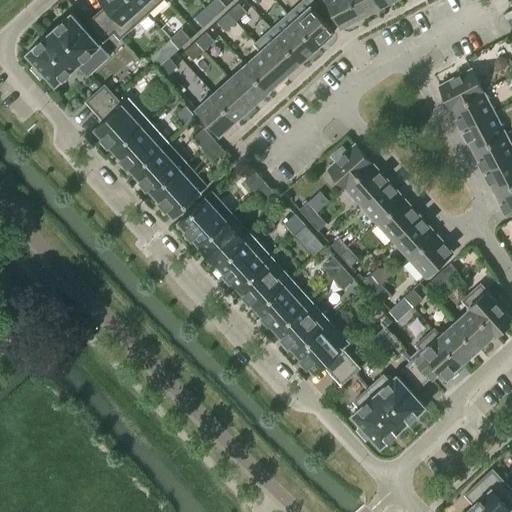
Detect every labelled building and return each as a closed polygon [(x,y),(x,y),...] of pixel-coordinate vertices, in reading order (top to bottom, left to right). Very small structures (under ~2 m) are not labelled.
[(101,0),(106,5),(97,13),(113,31),(119,38),(128,30),(130,28),(146,14),(147,13),(135,0),(101,0)] [(135,0),(147,13),(148,12),(160,0),(135,0)] [(213,0),(206,7),(214,16),(226,6),(220,0),(213,0)] [(312,0),(303,0),(287,14),(317,47),(318,46),(317,46),(332,33),(334,31),(332,29),(332,30),(312,7),(316,4),(312,0)] [(326,0),(340,24),(339,24),(341,27),(343,26),(343,25),(360,16),(360,17),(361,16),(352,0),(326,0)] [(352,0),(361,16),(362,15),(379,6),(379,7),(380,6),(376,0),(352,0)] [(227,12),(235,21),(246,11),(238,2),(227,12)] [(214,16),(206,7),(194,17),(203,27),(214,16)] [(48,32),(77,64),(78,63),(97,45),(97,46),(99,44),(98,42),(97,42),(72,14),(71,12),(69,14),(50,32),(49,31),(48,32)] [(235,21),(227,12),(217,22),(225,31),(235,21)] [(113,31),(97,13),(86,23),(88,24),(102,39),(101,39),(103,41),(105,39),(112,32),(113,32),(113,31)] [(287,14),(271,28),(301,61),(302,60),(301,60),(316,47),(316,48),(317,47),(287,14)] [(301,61),(271,28),(255,43),(260,50),(261,49),(285,76),(286,75),(285,74),(299,62),(300,62),(301,61)] [(181,29),(170,39),(179,48),(190,38),(181,29)] [(195,41),(203,50),(214,40),(206,31),(195,41)] [(77,64),(48,32),(47,33),(48,33),(28,51),(26,52),(28,54),(36,63),(31,68),(40,78),(45,73),(53,82),(55,84),(57,82),(56,82),(76,65),(77,64)] [(179,48),(170,39),(160,47),(169,57),(179,48)] [(203,50),(195,41),(185,51),(193,60),(203,50)] [(246,63),(245,64),(269,90),(270,89),(269,89),(283,76),(284,77),(285,76),(261,49),(260,50),(246,63)] [(177,66),(169,57),(158,66),(166,75),(177,66)] [(230,77),(229,78),(253,105),(254,104),(253,103),(267,91),(268,91),(269,90),(245,64),(244,64),(244,65),(230,77)] [(450,108),(483,91),(482,90),(472,71),(471,68),(469,69),(469,70),(441,84),(438,85),(440,88),(440,87),(450,107),(450,108)] [(214,92),(213,93),(237,119),(238,118),(237,118),(251,105),(252,105),(253,105),(229,78),(228,79),(214,92)] [(95,111),(114,95),(113,94),(106,86),(104,84),(102,86),(103,86),(88,99),(86,101),(95,111)] [(483,91),(450,108),(451,109),(461,128),(461,129),(494,112),(493,111),(483,92),(483,91)] [(237,119),(213,93),(212,93),(212,94),(198,107),(198,106),(196,108),(197,110),(198,110),(218,132),(219,134),(221,133),(221,132),(235,120),(236,120),(237,119)] [(114,95),(95,111),(104,121),(97,127),(96,126),(94,128),(96,130),(114,149),(114,150),(114,151),(148,120),(148,119),(147,119),(130,100),(128,98),(121,104),(114,96),(115,95),(114,95)] [(184,127),(196,117),(185,105),(174,115),(184,127)] [(494,112),(461,129),(462,130),(472,149),(472,150),(505,133),(505,132),(504,132),(494,113),(495,113),(494,112)] [(149,121),(148,120),(114,151),(115,151),(116,151),(133,171),(134,172),(168,141),(167,140),(166,141),(149,121)] [(203,149),(214,139),(204,127),(192,137),(203,149)] [(506,134),(505,133),(472,150),(473,152),(473,151),(483,170),(484,172),(511,156),(511,147),(505,135),(506,134)] [(224,150),(214,139),(203,149),(213,160),(224,150)] [(168,142),(168,141),(134,172),(135,173),(152,192),(153,193),(187,163),(186,162),(168,143),(168,142)] [(344,187),(372,162),(371,161),(371,162),(356,146),(357,146),(355,143),(353,145),(346,151),(342,146),(332,155),(336,161),(330,167),(329,166),(327,168),(329,170),(330,170),(344,186),(344,187)] [(511,156),(484,172),(484,173),(485,173),(495,192),(494,192),(495,193),(511,183),(511,156)] [(373,163),(372,162),(344,187),(345,188),(346,188),(360,204),(361,205),(388,180),(387,179),(372,164),(373,163)] [(188,164),(187,163),(153,193),(154,194),(172,213),(171,214),(173,215),(175,214),(175,213),(198,192),(199,193),(200,191),(200,190),(205,186),(205,187),(207,185),(205,183),(187,164),(188,164)] [(254,193),(266,183),(256,171),(244,181),(254,193)] [(388,180),(361,205),(361,206),(362,205),(376,221),(376,222),(377,223),(404,198),(403,197),(388,181),(389,181),(388,180)] [(266,183),(254,193),(264,204),(276,194),(266,183)] [(511,183),(495,193),(495,194),(496,194),(506,213),(505,213),(507,215),(509,214),(511,212),(511,183)] [(212,190),(205,196),(203,198),(204,198),(180,219),(178,221),(180,223),(180,222),(198,242),(197,242),(198,243),(232,213),(212,190)] [(404,198),(377,223),(377,224),(378,223),(393,240),(420,216),(419,215),(405,199),(404,198)] [(308,220),(317,212),(307,202),(299,209),(308,220)] [(317,212),(308,220),(318,230),(326,223),(317,212)] [(233,214),(232,213),(198,243),(199,244),(217,263),(217,264),(217,265),(251,234),(250,233),(233,214)] [(294,235),(305,224),(295,213),(284,223),(294,235)] [(420,216),(393,240),(393,241),(394,241),(408,257),(409,258),(436,234),(435,233),(421,217),(420,216)] [(315,236),(305,224),(294,235),(304,246),(315,236)] [(251,234),(217,265),(218,266),(219,265),(236,285),(237,286),(271,255),(270,254),(269,255),(252,235),(251,234)] [(437,235),(436,234),(409,258),(410,259),(424,275),(426,277),(428,275),(427,275),(451,254),(453,252),(451,251),(437,235)] [(341,255),(349,248),(339,237),(331,245),(341,255)] [(349,248),(341,255),(350,266),(358,258),(349,248)] [(271,255),(237,286),(238,287),(255,306),(256,307),(290,277),(289,276),(271,257),(271,256),(271,255)] [(332,277),(344,267),(333,256),(322,266),(332,277)] [(448,281),(448,282),(459,273),(450,263),(440,272),(448,281)] [(354,279),(344,267),(332,277),(343,289),(354,279)] [(448,281),(440,272),(429,282),(437,291),(448,282),(448,281)] [(373,291),(381,284),(371,273),(363,280),(373,291)] [(290,277),(256,307),(257,308),(275,327),(274,328),(275,329),(309,298),(308,297),(308,298),(290,278),(291,278),(290,277)] [(471,307),(496,334),(497,334),(497,333),(511,321),(511,320),(511,317),(511,318),(504,310),(509,305),(500,295),(495,300),(488,292),(488,291),(486,289),(486,290),(482,285),(480,283),(479,285),(465,298),(464,298),(462,299),(470,308),(471,307)] [(390,294),(381,284),(373,291),(382,302),(390,294)] [(413,307),(422,299),(413,289),(404,297),(413,307)] [(401,317),(413,306),(404,297),(392,308),(401,317)] [(309,298),(275,329),(276,330),(276,329),(294,349),(295,350),(328,320),(328,319),(327,319),(310,299),(309,298)] [(471,307),(470,308),(456,321),(456,320),(455,321),(479,347),(479,346),(493,333),(495,335),(496,334),(471,307)] [(329,321),(328,320),(295,350),(295,351),(296,351),(313,370),(315,372),(317,371),(316,370),(323,364),(332,373),(350,357),(349,356),(342,348),(348,342),(347,340),(346,340),(329,321)] [(454,322),(440,335),(439,336),(462,362),(463,361),(477,348),(478,348),(479,347),(455,321),(454,322)] [(414,358),(413,359),(429,377),(439,369),(444,375),(445,377),(447,376),(447,375),(449,374),(451,377),(458,371),(455,368),(461,362),(462,363),(462,362),(439,336),(440,335),(434,328),(432,330),(418,343),(416,344),(418,346),(422,351),(414,358)] [(350,357),(332,373),(341,384),(343,382),(357,369),(358,369),(359,367),(358,365),(357,366),(351,358),(350,357)] [(429,377),(413,359),(412,360),(404,367),(402,369),(404,371),(404,370),(417,385),(419,387),(429,377)] [(369,386),(368,387),(403,426),(404,425),(403,424),(423,407),(425,405),(423,404),(398,376),(396,374),(394,375),(395,376),(389,381),(383,374),(369,387),(369,386)] [(403,426),(368,387),(367,388),(354,401),(360,407),(354,412),(352,414),(354,416),(354,415),(362,424),(357,429),(366,439),(371,434),(379,443),(379,444),(380,446),(382,444),(402,426),(403,426)] [(503,511),(511,504),(511,490),(494,471),(494,470),(492,468),(490,470),(491,471),(474,486),(472,487),(481,497),(465,511),(503,511)]
